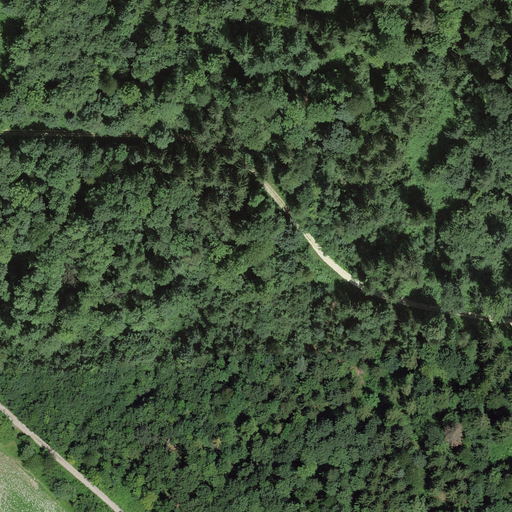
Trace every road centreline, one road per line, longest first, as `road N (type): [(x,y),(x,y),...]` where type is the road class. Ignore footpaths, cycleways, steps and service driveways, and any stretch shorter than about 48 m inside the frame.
road 1 (track): [(511,322),(387,299),(340,272),(260,179),(220,149),(164,135),(0,133)]
road 2 (track): [(0,408),(118,511)]
